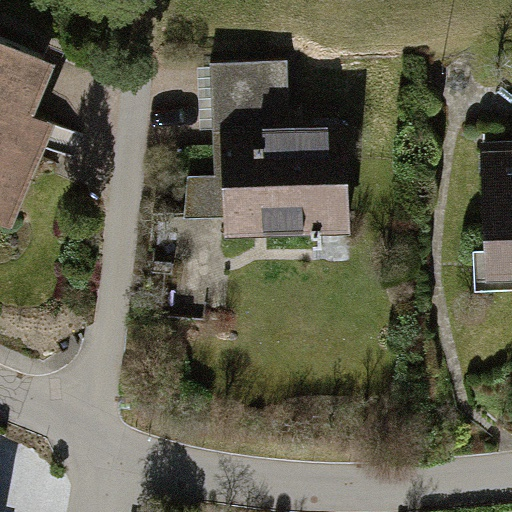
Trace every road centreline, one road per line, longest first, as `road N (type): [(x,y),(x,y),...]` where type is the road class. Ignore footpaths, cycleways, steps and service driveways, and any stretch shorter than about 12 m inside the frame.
road 1 (residential): [(511,469),(459,482),(106,454)]
road 2 (unknown): [(106,454),(106,85)]
road 3 (residential): [(106,454),(0,394)]
